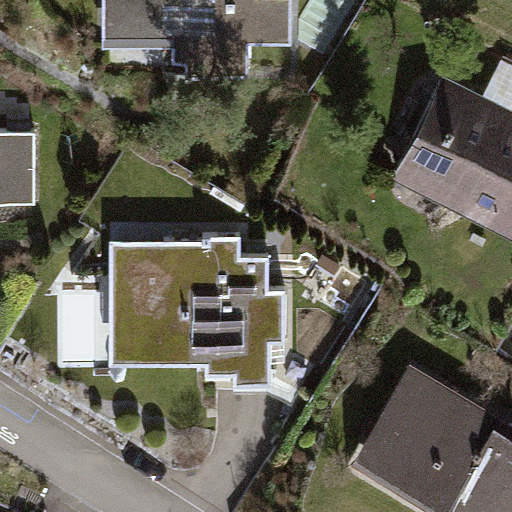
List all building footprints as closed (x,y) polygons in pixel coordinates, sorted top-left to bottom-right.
[(107,0),(108,37),(183,36),(183,63),(236,62),(236,38),(287,37),(286,0),(107,0)] [(511,103),(444,68),(389,172),(511,236),(511,103)] [(0,197),(42,198),(42,128),(0,128),(1,84),(0,84),(0,197)] [(267,251),(119,250),(119,360),(266,361),(267,251)] [(511,511),(511,424),(415,362),(351,461),(429,511),(511,511)]
